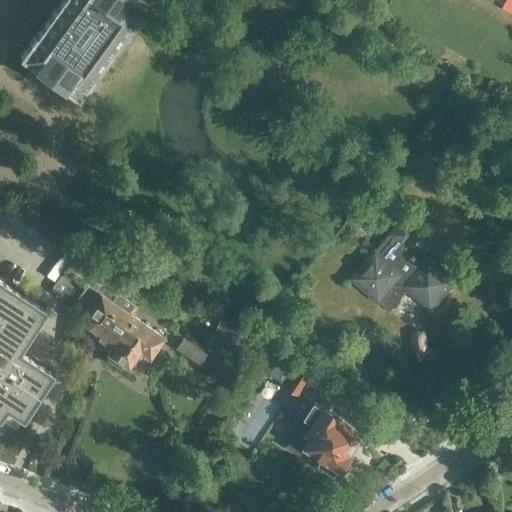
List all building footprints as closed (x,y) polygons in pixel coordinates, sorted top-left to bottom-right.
[(33,67),(63,88),(63,87),(78,98),(145,6),(136,0),(60,0),(19,55),(34,66),(33,67)] [(397,225),(352,277),(393,310),(412,289),(434,309),(458,282),(427,256),(422,262),(407,248),(421,231),(411,222),(414,219),(409,214),(406,218),(405,216),(404,218),(397,212),(391,219),(397,225)] [(0,417),(14,427),(15,426),(49,372),(15,350),(43,309),(0,280),(0,417)] [(79,320),(97,332),(107,316),(111,320),(113,316),(121,322),(134,303),(117,292),(115,294),(96,281),(92,286),(88,283),(77,298),(88,306),(79,320)] [(107,316),(97,332),(92,338),(107,348),(105,352),(110,355),(109,357),(114,363),(122,366),(124,364),(127,366),(139,350),(149,357),(164,334),(135,314),(130,310),(134,304),(134,303),(121,322),(113,316),(111,320),(107,316)] [(183,337),(175,348),(199,364),(207,352),(183,337)] [(337,392),(312,376),(315,373),(299,363),(284,384),(300,395),(303,390),(306,392),(305,394),(315,400),(305,416),(306,417),(296,433),(293,434),(291,442),(295,448),(302,449),(308,446),(324,456),(318,465),(335,475),(340,467),(343,468),(353,452),(351,451),(365,431),(343,417),(344,416),(328,406),(337,392)] [(432,399),(445,421),(466,408),(454,387),(432,399)] [(230,434),(253,448),(277,407),(255,393),(230,434)]
